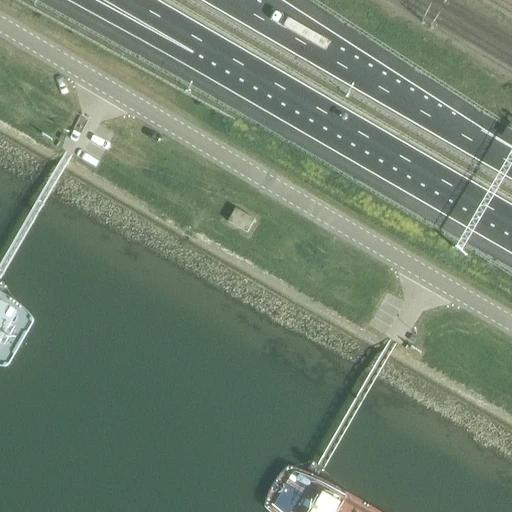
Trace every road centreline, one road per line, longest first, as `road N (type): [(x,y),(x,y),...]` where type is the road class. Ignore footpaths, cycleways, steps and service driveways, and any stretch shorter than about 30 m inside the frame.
road 1 (unclassified): [(511,325),(0,26)]
road 2 (motorway): [(198,40),(511,222)]
road 3 (motorway): [(511,165),(227,0)]
